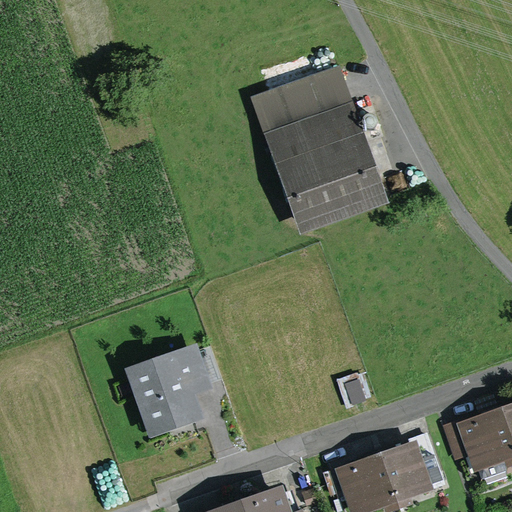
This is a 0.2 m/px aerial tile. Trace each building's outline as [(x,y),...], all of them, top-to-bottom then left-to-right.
[(375,201),(344,114),(273,139),(304,226),(375,201)] [(193,415),(184,392),(203,385),(192,352),(135,372),(155,429),(193,415)] [(511,409),(502,413),(511,439),(511,409)] [(501,457),(511,452),(511,439),(502,413),(464,426),(463,422),(446,428),(456,456),(472,451),(482,479),(506,470),(501,457)] [(412,448),(381,458),(395,497),(442,480),(426,435),(409,440),(412,448)] [(381,458),(343,473),(356,511),(395,497),(381,458)] [(336,492),(348,488),(341,467),(328,471),(336,492)] [(284,511),(278,495),(243,507),(244,511),(284,511)]
